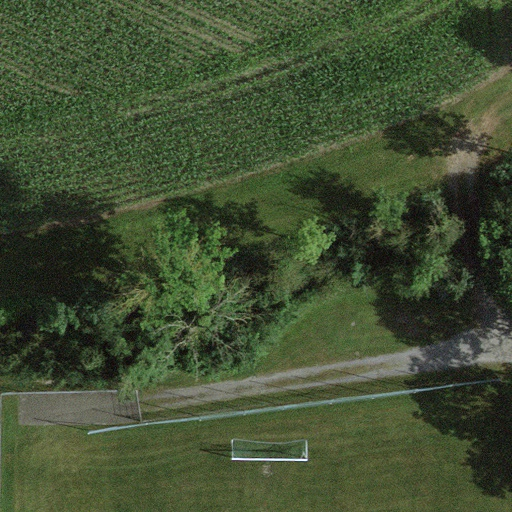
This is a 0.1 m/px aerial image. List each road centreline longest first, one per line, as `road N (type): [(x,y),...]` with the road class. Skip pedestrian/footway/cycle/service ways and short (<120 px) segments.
road 1 (track): [(511,346),(102,411)]
road 2 (track): [(511,345),(459,197),(462,164),(511,87)]
